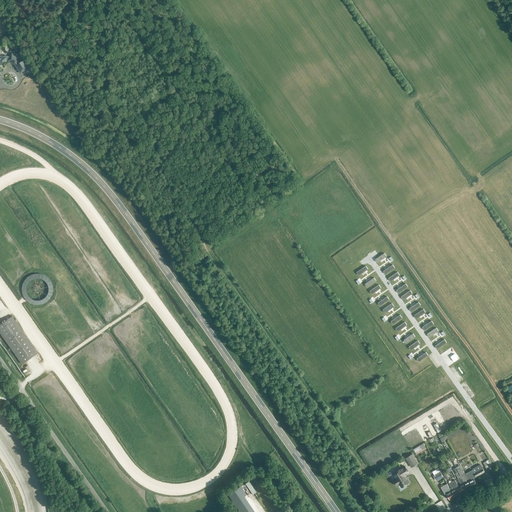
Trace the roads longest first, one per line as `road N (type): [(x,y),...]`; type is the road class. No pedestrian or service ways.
road 1 (primary): [(336,511),(105,188),(59,147),(0,120)]
road 2 (track): [(511,413),(335,160)]
road 3 (unclassified): [(107,511),(0,359)]
